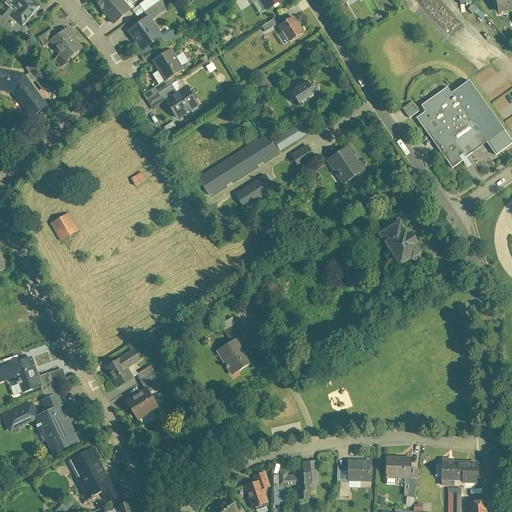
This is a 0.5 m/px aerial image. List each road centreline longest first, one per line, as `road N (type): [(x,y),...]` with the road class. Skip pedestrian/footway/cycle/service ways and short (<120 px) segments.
road 1 (residential): [(61,0),(90,28),(119,80),(87,117),(3,183),(2,210),(137,478),(180,511)]
road 2 (residential): [(184,511),(235,463),(271,448),(418,435),(488,441)]
road 3 (residential): [(488,441),(463,230),(447,202)]
road 4 (residential): [(447,202),(312,0)]
